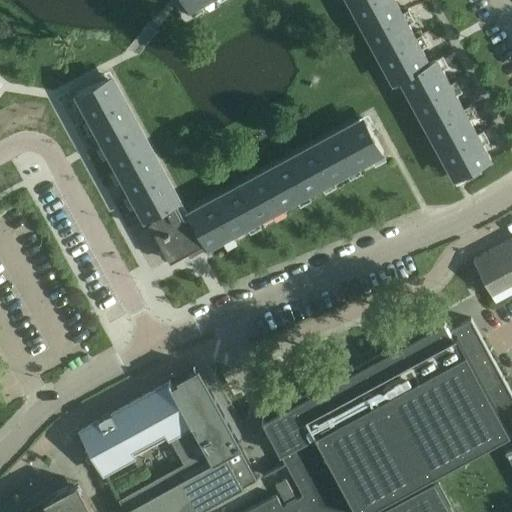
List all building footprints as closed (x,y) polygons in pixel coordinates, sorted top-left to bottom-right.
[(186,0),(191,8),(206,0),(186,0)] [(351,6),(366,33),(404,13),(396,0),(363,0),(358,3),(351,6)] [(404,13),(366,33),(367,35),(378,56),(416,35),(404,13)] [(416,35),(378,56),(380,59),(393,83),(399,80),(406,76),(430,61),(416,35)] [(406,76),(399,80),(403,86),(412,102),(450,81),(437,58),(430,61),(406,76)] [(77,93),(89,117),(126,96),(114,73),(77,93)] [(450,81),(412,102),(412,103),(425,126),(463,106),(450,81)] [(89,117),(101,139),(139,119),(126,96),(89,117)] [(425,126),(439,152),(477,132),(463,106),(425,126)] [(363,114),(340,127),(360,164),(361,163),(384,151),(378,139),(367,120),(366,120),(363,114)] [(101,139),(114,163),(151,142),(139,119),(101,139)] [(340,127),(315,140),(318,146),(335,177),(360,164),(340,127)] [(477,132),(439,152),(454,178),(459,175),(460,176),(478,165),(480,164),(491,158),(477,132)] [(288,154),(309,192),(335,177),(315,140),(288,154)] [(114,163),(128,188),(165,168),(151,142),(114,163)] [(288,154),(262,169),(282,206),(309,192),(288,154)] [(128,188),(144,219),(152,215),(177,202),(182,198),(165,168),(128,188)] [(238,182),(258,219),(282,206),(262,169),(238,182)] [(238,182),(213,195),(233,233),(258,219),(238,182)] [(188,208),(192,214),(203,237),(208,246),(233,233),(213,195),(188,208)] [(196,240),(203,237),(192,214),(185,218),(177,202),(152,215),(154,219),(150,220),(171,259),(198,244),(196,240)] [(511,237),(473,258),(496,300),(511,292),(511,237)] [(277,494),(244,511),(453,511),(436,480),(433,482),(429,474),(494,438),(507,431),(511,428),(511,394),(482,339),(482,338),(471,318),(453,328),(449,330),(447,326),(444,320),(398,345),(392,348),(375,357),(278,410),(284,421),(302,454),(297,456),(268,471),(264,473),(265,474),(287,463),(304,495),(302,495),(284,505),(283,505),(277,494)] [(104,470),(125,458),(170,434),(184,461),(119,497),(125,511),(192,511),(258,477),(198,366),(81,429),(89,444),(86,446),(92,458),(96,456),(104,470)] [(275,483),(285,501),(288,500),(295,496),(285,477),(275,483)] [(95,511),(79,480),(44,499),(45,501),(30,508),(29,508),(22,511),(95,511)]
